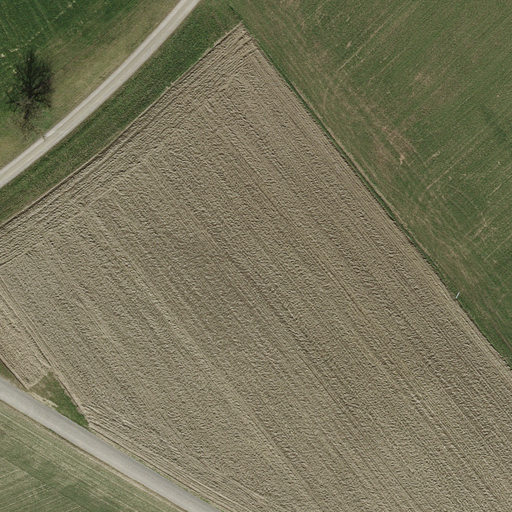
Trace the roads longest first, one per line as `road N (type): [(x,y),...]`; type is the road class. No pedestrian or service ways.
road 1 (track): [(0,183),(56,143),(195,0)]
road 2 (track): [(0,387),(200,511)]
